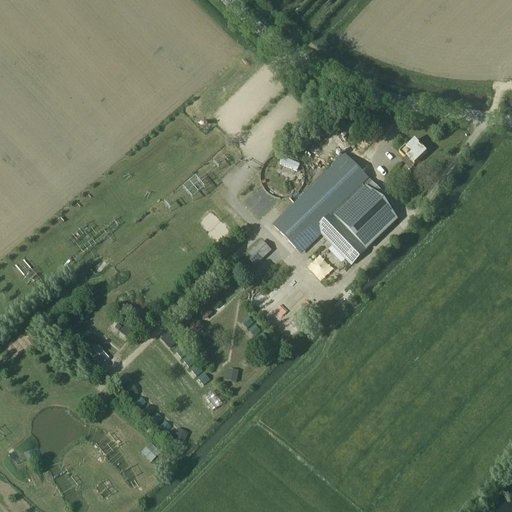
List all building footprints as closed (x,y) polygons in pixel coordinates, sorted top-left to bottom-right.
[(419,146),(415,141),(407,148),(406,147),(399,153),(404,159),(402,161),(409,170),(427,154),(422,149),(421,150),(419,146)] [(385,197),(345,156),(272,226),(295,250),(316,229),(352,267),(398,222),(379,202),(385,197)] [(246,275),(271,252),(261,241),(236,264),(246,275)] [(303,270),(312,282),(329,269),(319,257),(303,270)] [(214,297),(208,303),(214,310),(221,304),(214,297)] [(237,371),(228,369),(226,380),(235,382),(237,371)] [(212,392),(202,399),(212,412),(222,404),(212,392)] [(148,417),(154,411),(139,398),(134,404),(148,417)] [(182,445),(187,434),(173,428),(168,439),(182,445)] [(149,464),(159,454),(148,443),(138,454),(149,464)]
